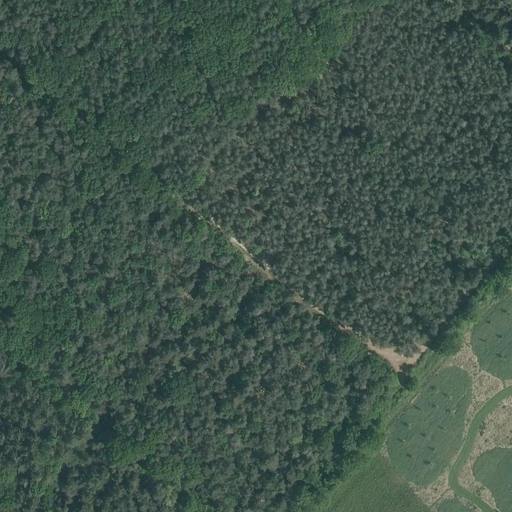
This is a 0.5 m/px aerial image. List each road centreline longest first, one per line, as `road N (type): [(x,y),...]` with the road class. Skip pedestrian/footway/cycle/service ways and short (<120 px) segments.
road 1 (track): [(406,374),(0,54)]
road 2 (track): [(511,246),(283,511)]
